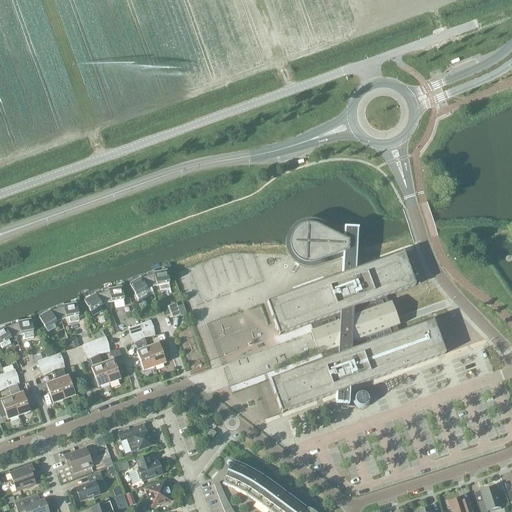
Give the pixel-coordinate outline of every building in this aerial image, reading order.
[(294,293),(267,303),(272,317),(275,316),(277,321),(274,322),(277,332),(279,336),(285,334),(310,325),(313,332),(321,354),(324,361),(269,381),(275,395),(278,394),(280,399),(276,400),(280,410),(282,414),(288,412),(336,394),(336,398),(336,404),(349,405),(349,403),(353,403),(354,406),(357,408),(360,409),(363,409),(366,408),(369,405),(370,402),(370,399),(369,396),(367,394),(364,392),(361,392),(357,393),(355,395),(353,398),(349,397),(349,394),(349,389),(438,357),(444,355),(445,355),(440,340),(436,342),(435,337),(438,336),(434,326),(433,322),(426,324),(399,334),(385,297),(415,287),(410,272),(407,273),(405,269),(408,268),(405,258),(403,254),(396,256),(355,271),(356,265),(356,258),(356,253),(356,248),(357,231),(358,231),(358,230),(344,229),(343,240),(320,229),(314,226),(310,226),(307,226),(303,226),(300,228),(297,229),(295,232),(293,234),(291,237),(290,240),(289,244),(289,246),(289,247),(290,251),(291,254),(292,256),(293,257),(295,260),(297,262),(300,264),(306,265),(310,266),(314,265),(343,255),(342,270),(342,276),(294,293)] [(146,275),(151,288),(159,286),(160,291),(169,289),(169,284),(167,272),(155,274),(154,272),(146,275)] [(153,292),(151,288),(146,275),(139,277),(140,280),(129,286),(135,297),(136,296),(138,300),(146,296),(144,292),(149,289),(151,293),(153,292)] [(108,288),(101,291),(106,304),(114,303),(115,307),(124,305),(123,301),(124,301),(121,288),(109,291),(108,288)] [(84,302),(80,304),(84,314),(89,311),(90,313),(91,313),(93,317),(101,312),(99,308),(106,304),(101,291),(94,294),(95,296),(84,302)] [(178,309),(176,304),(167,307),(171,319),(180,316),(187,313),(185,307),(178,309)] [(56,307),(61,321),(69,319),(70,324),(79,322),(78,317),(76,305),(64,307),(63,305),(56,307)] [(54,325),(61,321),(56,307),(49,310),(50,312),(39,318),(45,329),(48,333),(56,329),(54,325)] [(11,324),(15,337),(23,335),(24,340),(34,338),(33,334),(33,333),(31,321),(19,323),(18,321),(11,324)] [(150,321),(139,325),(142,332),(153,328),(150,321)] [(8,341),(15,337),(11,324),(3,326),(4,329),(0,331),(0,345),(2,350),(11,345),(8,341)] [(130,336),(142,332),(139,325),(128,330),(130,336)] [(142,332),(144,339),(155,336),(153,328),(142,332)] [(134,344),(144,339),(142,332),(130,336),(134,344)] [(96,349),(108,345),(105,338),(94,342),(96,349)] [(85,353),(96,349),(94,342),(83,346),(85,353)] [(148,348),(155,368),(166,364),(159,344),(148,348)] [(99,355),(101,355),(110,353),(108,345),(96,349),(99,355)] [(143,372),(155,368),(148,348),(136,352),(143,372)] [(98,388),(109,384),(102,365),(99,355),(96,349),(85,353),(89,360),(91,359),(94,368),(91,369),(98,388)] [(51,365),(62,361),(60,354),(49,358),(51,365)] [(40,369),(51,365),(49,358),(37,362),(40,369)] [(54,372),(57,381),(64,401),(75,396),(68,377),(67,378),(64,369),(62,361),(51,365),(54,372)] [(102,365),(109,384),(120,380),(113,361),(102,365)] [(44,377),(54,372),(51,365),(40,369),(44,377)] [(15,370),(3,374),(6,381),(17,377),(15,370)] [(12,398),(19,417),(30,413),(23,393),(21,394),(18,386),(19,385),(17,377),(6,381),(8,388),(12,398)] [(0,392),(8,388),(6,381),(0,383),(0,392)] [(53,405),(64,401),(57,381),(46,385),(53,405)] [(8,421),(19,417),(12,398),(0,401),(0,417),(0,419),(6,417),(8,421)] [(146,432),(144,425),(118,435),(121,443),(126,441),(131,453),(138,450),(138,451),(152,446),(147,432),(146,432)] [(106,447),(111,461),(113,466),(125,461),(123,455),(117,457),(113,445),(106,447)] [(92,467),(86,449),(64,457),(66,463),(69,462),(74,474),(92,467)] [(137,471),(128,474),(132,485),(141,482),(142,481),(143,482),(162,475),(158,462),(151,464),(148,457),(136,461),(139,469),(138,469),(138,470),(137,471)] [(128,461),(119,464),(121,471),(130,468),(128,461)] [(305,511),(304,511),(281,495),(269,486),(257,478),(244,471),(230,465),(222,485),(235,490),(246,496),(256,504),(267,511),(312,511),(311,511),(309,510),(307,510),(307,511),(305,511)] [(17,492),(35,485),(31,473),(34,472),(32,466),(10,474),(12,480),(11,481),(10,481),(10,482),(10,483),(10,484),(10,485),(11,485),(11,486),(12,486),(13,486),(14,486),(17,492)] [(89,502),(94,500),(93,498),(100,496),(96,487),(104,484),(100,473),(87,478),(89,484),(76,489),(80,502),(88,500),(89,502)] [(166,490),(164,483),(145,490),(152,509),(171,502),(168,495),(169,495),(168,489),(166,490)] [(233,511),(229,505),(226,498),(219,483),(214,485),(220,501),(224,511),(233,511)] [(479,511),(487,511),(501,507),(495,488),(480,493),(483,501),(477,503),(479,511)] [(123,497),(117,499),(120,508),(127,505),(123,497)] [(463,502),(462,498),(448,503),(451,511),(447,511),(473,511),(470,500),(463,502)] [(29,505),(27,500),(15,504),(17,511),(24,511),(25,511),(24,511),(48,511),(44,500),(29,505)] [(112,511),(109,502),(96,508),(97,511),(112,511)]
